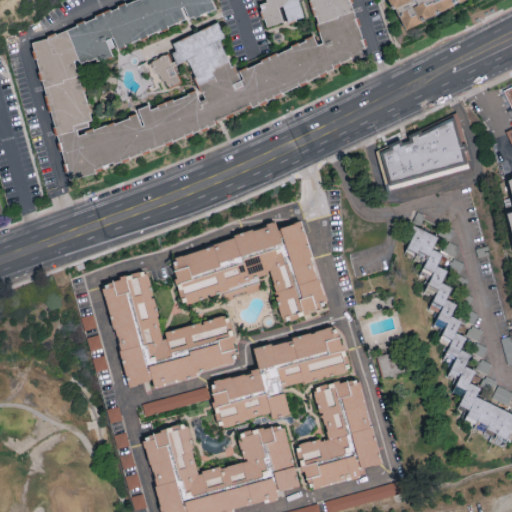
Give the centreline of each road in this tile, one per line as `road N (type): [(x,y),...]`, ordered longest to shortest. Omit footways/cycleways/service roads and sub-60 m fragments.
road 1 (primary): [(80,245),(301,157)]
road 2 (primary): [(290,133),(73,223)]
road 3 (primary): [(511,27),(394,84)]
